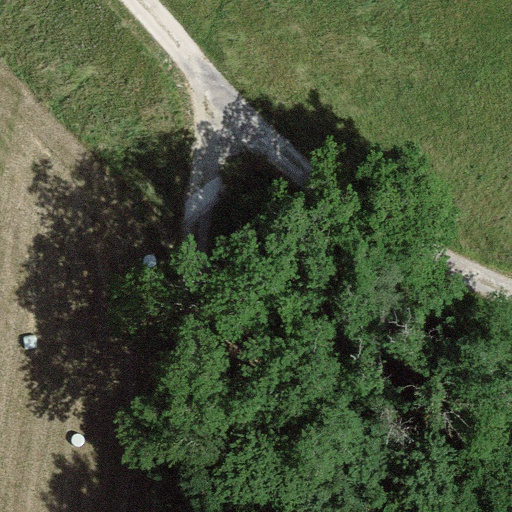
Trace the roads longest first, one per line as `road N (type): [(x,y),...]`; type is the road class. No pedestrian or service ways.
road 1 (track): [(139,0),(245,122),(309,177),(391,237),(511,291)]
road 2 (track): [(183,511),(207,76)]
